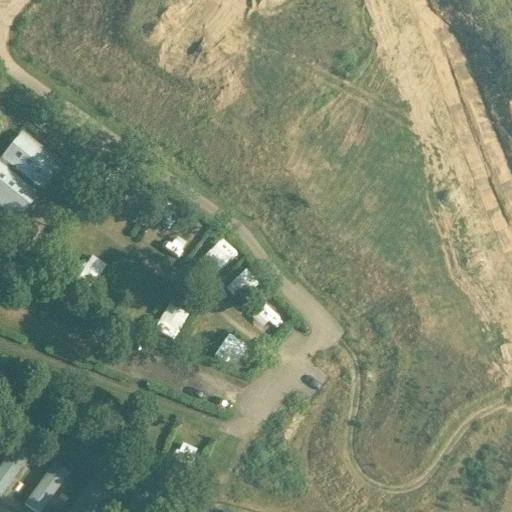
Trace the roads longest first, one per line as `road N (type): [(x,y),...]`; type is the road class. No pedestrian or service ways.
road 1 (track): [(413,0),(421,31),(410,157),(464,268),(511,304)]
road 2 (track): [(344,337),(434,475),(511,450)]
